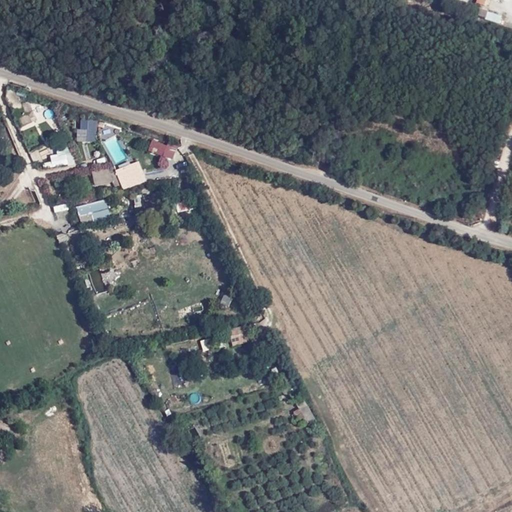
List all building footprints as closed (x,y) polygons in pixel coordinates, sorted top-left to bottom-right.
[(506,13),(510,0),(493,0),(490,6),(506,13)] [(501,23),(503,14),(481,8),(479,16),(501,23)] [(13,107),(23,103),(17,89),(8,93),(13,107)] [(24,103),(28,114),(19,117),(23,126),(39,119),(31,100),(24,103)] [(49,121),(54,130),(61,126),(56,117),(49,121)] [(98,119),(80,119),(80,138),(88,140),(90,136),(98,136),(98,119)] [(167,143),(156,139),(152,150),(172,158),(177,145),(168,142),(167,143)] [(54,166),(69,162),(66,152),(51,157),(54,166)] [(95,165),(108,164),(107,155),(94,157),(95,165)] [(140,161),(117,170),(124,189),(149,180),(140,161)] [(113,166),(93,171),(97,186),(117,182),(113,166)] [(191,189),(179,190),(180,210),(193,209),(191,189)] [(133,196),(135,206),(144,204),(142,194),(133,196)] [(107,199),(77,206),(84,226),(112,219),(107,199)] [(135,207),(137,216),(148,213),(146,205),(135,207)] [(67,230),(57,232),(59,242),(69,240),(67,230)] [(228,329),(229,337),(244,334),(243,326),(228,329)] [(244,334),(229,337),(231,346),(246,342),(244,334)] [(302,398),(296,402),(299,408),(295,411),(301,421),(305,419),(307,421),(313,417),(302,398)]
